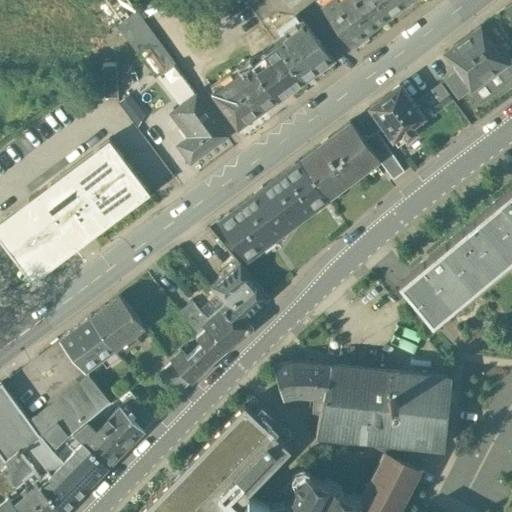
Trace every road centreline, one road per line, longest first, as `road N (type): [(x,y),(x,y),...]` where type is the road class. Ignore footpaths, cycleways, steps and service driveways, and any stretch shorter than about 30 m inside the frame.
road 1 (secondary): [(475,0),(0,353)]
road 2 (residential): [(511,130),(377,241),(111,511)]
